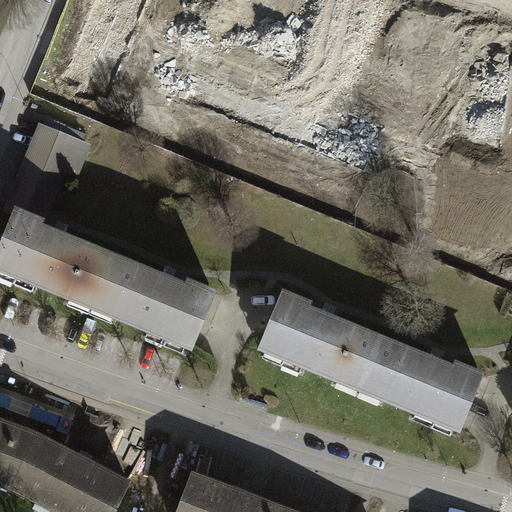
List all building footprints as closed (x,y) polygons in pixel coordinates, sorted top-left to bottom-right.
[(166,16),(171,0),(110,0),(86,59),(96,63),(89,80),(135,99),(142,82),(152,86),(158,72),(171,77),(175,67),(192,74),(208,35),(193,28),(194,27),(166,16)] [(353,38),(361,39),(362,35),(422,45),(428,11),(426,11),(427,0),(380,0),(380,2),(368,0),(364,25),(355,23),(353,38)] [(418,63),(422,45),(362,35),(361,39),(359,52),(369,53),(366,67),(355,64),(353,73),(319,63),(318,65),(302,60),(291,101),(309,106),(306,117),(315,119),(306,152),(317,155),(312,173),(359,186),(364,168),(375,171),(391,110),(403,113),(412,80),(411,79),(414,62),(418,63)] [(493,253),(511,107),(511,41),(462,35),(434,246),(493,253)] [(83,145),(38,127),(10,198),(42,210),(58,169),(72,174),(83,145)] [(11,212),(0,239),(0,268),(188,344),(209,292),(38,223),(11,212)] [(279,293),(257,346),(455,427),(477,375),(279,293)] [(0,511),(26,511),(49,431),(0,417),(0,511)] [(235,511),(136,474),(127,498),(118,506),(122,511),(121,511),(235,511)]
